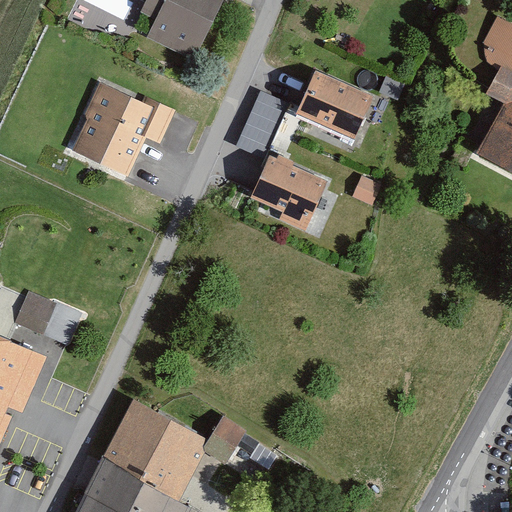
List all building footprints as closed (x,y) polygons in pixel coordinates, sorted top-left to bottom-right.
[(147,0),(141,15),(156,22),(147,40),(195,63),(225,0),(147,0)] [(508,101),(479,155),(511,173),(511,23),(497,16),(463,78),(508,101)] [(380,94),(398,101),(404,85),(386,78),(380,94)] [(372,105),(319,81),(301,119),(354,143),(372,105)] [(143,106),(99,87),(86,115),(88,123),(73,154),(128,179),(146,140),(159,146),(175,112),(146,99),(143,106)] [(236,148),(259,158),(285,102),(262,92),(236,148)] [(327,184),(269,160),(252,201),(283,215),(280,222),(306,233),(327,184)] [(352,198),(372,207),(381,186),(361,178),(352,198)] [(17,324),(75,338),(82,306),(25,292),(17,324)] [(0,431),(33,356),(0,342),(0,431)] [(136,400),(75,511),(188,511),(192,506),(176,498),(208,439),(136,400)]
